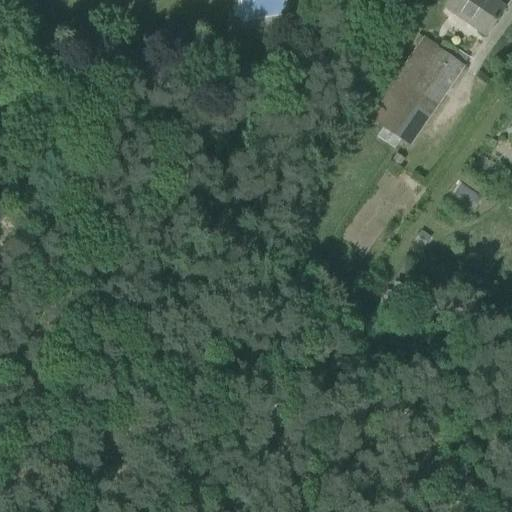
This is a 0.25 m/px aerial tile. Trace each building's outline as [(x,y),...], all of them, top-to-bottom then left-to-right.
[(449,0),(444,8),(484,35),(502,8),(490,0),(449,0)] [(424,40),(369,120),(409,147),(464,67),(452,59),(424,40)] [(457,51),(452,59),(464,67),(469,59),(457,51)] [(488,139),(481,150),(488,154),(495,143),(488,139)] [(396,156),(391,162),(398,167),(402,161),(396,156)] [(421,231),(413,243),(422,249),(430,237),(421,231)]
